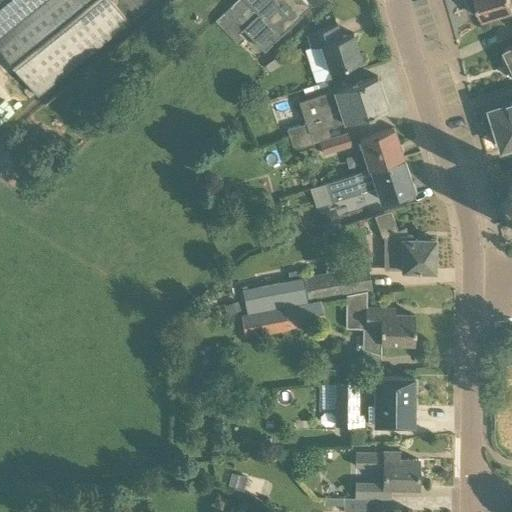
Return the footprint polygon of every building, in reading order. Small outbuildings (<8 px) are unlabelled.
[(0,0),(0,50),(37,97),(128,23),(157,0),(0,0)] [(237,0),(215,22),(224,32),(238,46),(244,40),(239,34),(243,29),(264,51),(317,0),(237,0)] [(476,0),(482,20),(511,11),(511,7),(509,0),(476,0)] [(311,48),(306,50),(317,84),(331,80),(328,71),(361,60),(353,33),(341,37),(337,25),(318,31),(306,34),(311,48)] [(310,133),(345,122),(387,109),(377,76),(334,90),(334,91),(299,102),(306,124),(287,130),(293,151),(314,144),(310,133)] [(8,93),(0,99),(0,124),(20,106),(8,93)] [(511,102),(491,109),(503,149),(511,146),(511,102)] [(394,128),(359,139),(369,169),(403,158),(394,128)] [(323,155),(352,146),(348,132),(319,141),(323,155)] [(403,158),(369,169),(309,189),(315,207),(376,188),(381,201),(414,191),(403,158)] [(326,206),(319,207),(323,226),(340,223),(337,208),(327,210),(326,206)] [(283,215),(287,226),(294,224),(291,213),(283,215)] [(384,258),(384,270),(391,270),(434,270),(434,239),(426,239),(426,234),(418,234),(418,239),(412,239),(412,235),(406,235),(406,227),(398,231),(385,237),(384,258)] [(280,236),(282,243),(290,240),(288,234),(280,236)] [(367,265),(301,277),(301,278),(307,303),(346,295),(366,291),(372,290),(367,265)] [(301,278),(242,290),(247,316),(283,309),(304,305),(307,304),(307,303),(301,278)] [(346,295),(346,328),(363,328),(363,342),(380,342),(414,343),(414,316),(395,315),(394,309),(366,309),(367,291),(346,295)] [(226,306),(229,315),(241,311),(239,302),(226,306)] [(304,305),(283,309),(288,330),(308,326),(304,307),(304,305)] [(245,317),(242,317),(246,338),(288,330),(283,309),(247,316),(245,317)] [(213,358),(199,360),(202,381),(215,380),(213,358)] [(414,425),(414,407),(414,377),(374,376),(374,377),(355,380),(334,381),(334,425),(363,424),(364,414),(374,414),(374,424),(404,425),(404,428),(411,429),(411,425),(414,425)] [(237,411),(238,401),(220,399),(219,409),(237,411)] [(235,446),(236,453),(247,452),(246,445),(235,446)] [(384,453),(361,453),(355,452),(355,467),(384,467),(383,481),(354,482),(355,499),(377,499),(391,499),(390,487),(417,487),(418,460),(398,460),(398,452),(384,452),(384,453)] [(245,489),(248,475),(231,472),(229,486),(245,489)] [(411,511),(412,511),(378,511),(377,499),(355,499),(344,499),(344,507),(343,511),(411,511)] [(237,511),(250,511),(253,506),(241,502),(237,511)]
